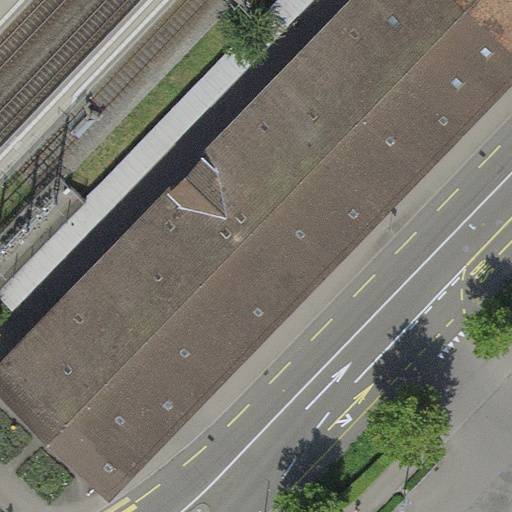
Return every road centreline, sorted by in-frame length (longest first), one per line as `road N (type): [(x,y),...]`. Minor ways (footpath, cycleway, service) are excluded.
road 1 (primary): [(511,156),(202,480),(156,511)]
road 2 (primary): [(253,511),(511,246)]
